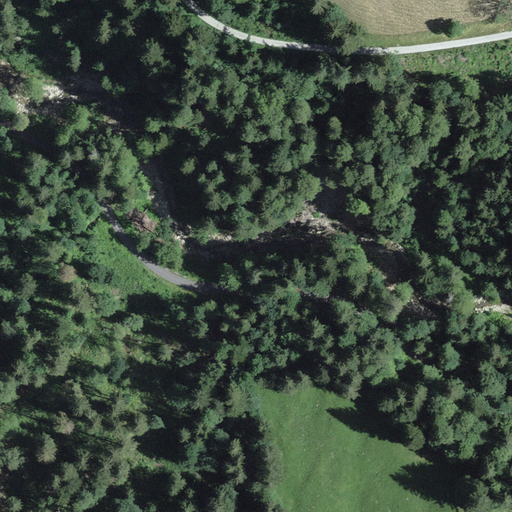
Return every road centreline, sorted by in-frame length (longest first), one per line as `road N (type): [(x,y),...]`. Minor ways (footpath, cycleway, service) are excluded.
road 1 (track): [(0,118),(74,164),(135,247),(180,280),(355,306),(511,419)]
road 2 (unclassified): [(186,0),(233,31),(287,44),(382,50),(511,33)]
